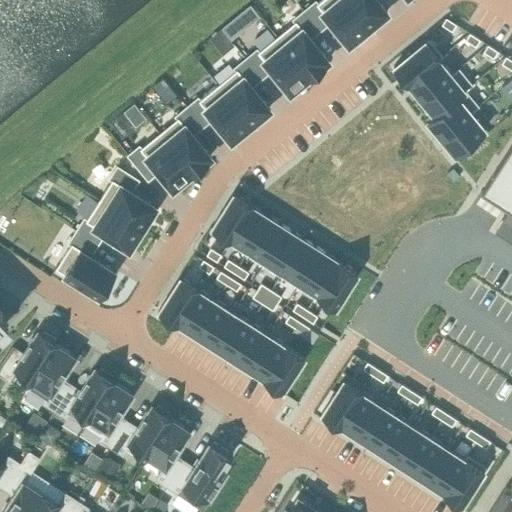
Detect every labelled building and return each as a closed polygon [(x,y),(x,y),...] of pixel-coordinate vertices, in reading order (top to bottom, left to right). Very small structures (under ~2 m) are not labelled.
[(316,1),(305,10),(320,29),(330,20),(349,43),(368,27),(345,0),(320,0),(317,3),(316,1)] [(345,0),(368,27),(387,12),(377,0),(345,0)] [(295,21),(277,36),(309,76),(329,60),(310,37),(320,29),(305,10),(294,19),(295,21)] [(446,17),(442,24),(452,30),(457,24),(446,17)] [(233,20),(223,28),(231,38),(241,30),(233,20)] [(470,32),(466,39),(476,46),(480,39),(470,32)] [(257,49),(246,58),(261,77),(272,69),(290,91),(309,76),(277,36),(259,51),(257,49)] [(429,37),(394,65),(408,83),(439,58),(440,58),(444,55),(429,37)] [(488,44),(483,51),(494,57),(498,50),(488,44)] [(511,59),(506,56),(502,62),(511,69),(511,59)] [(236,69),(218,84),(251,124),(270,108),(251,85),(261,77),(246,58),(235,67),(236,69)] [(439,58),(408,83),(409,84),(410,83),(422,98),(452,73),(451,72),(440,58),(439,58)] [(452,73),(422,98),(435,114),(466,89),(473,84),(459,66),(451,72),(452,73)] [(198,97),(187,106),(203,125),(213,117),(232,139),(251,124),(218,84),(200,99),(198,97)] [(435,114),(428,119),(441,135),(471,111),(472,111),(480,105),(466,89),(435,114)] [(177,117),(159,132),(192,172),(211,156),(193,134),(203,125),(187,106),(176,115),(177,117)] [(471,111),(441,135),(456,153),(486,128),(472,111),(471,111)] [(140,145),(128,154),(144,173),(154,165),(173,187),(192,172),(159,132),(141,147),(140,145)] [(511,144),(481,192),(508,209),(511,211),(511,144)] [(112,179),(99,199),(143,227),(156,206),(131,190),(138,179),(118,166),(110,178),(112,179)] [(234,192),(212,226),(231,238),(253,205),(234,192)] [(85,218),(77,230),(98,243),(105,232),(129,248),(143,227),(99,199),(87,219),(85,218)] [(253,205),(231,238),(232,239),(249,249),(269,216),(253,206),(253,205)] [(269,216),(249,249),(266,260),(287,227),(269,216)] [(287,227),(266,260),(283,271),(304,238),(287,227)] [(71,244),(56,268),(99,295),(115,270),(90,254),(98,243),(77,230),(69,242),(71,244)] [(304,238),(283,271),(300,282),(321,249),(304,238)] [(211,247),(207,254),(217,261),(221,254),(211,247)] [(321,249),(300,282),(317,293),(338,260),(337,259),(321,249)] [(228,258),(224,265),(234,271),(239,265),(228,258)] [(204,259),(199,266),(209,272),(214,265),(204,259)] [(337,259),(338,260),(317,293),(336,305),(357,271),(338,259),(337,259)] [(239,265),(234,271),(244,278),(249,271),(239,265)] [(221,270),(217,277),(227,283),(231,277),(221,270)] [(181,276),(159,310),(178,322),(179,322),(178,321),(199,289),(181,276)] [(231,277),(227,283),(237,290),(241,283),(231,277)] [(261,283),(257,289),(267,296),(271,289),(261,283)] [(199,289),(178,321),(179,322),(196,332),(216,299),(199,289)] [(257,289),(253,296),(263,303),(267,296),(257,289)] [(271,289),(267,296),(277,302),(282,295),(271,289)] [(267,296),(263,303),(273,309),(277,302),(267,296)] [(216,299),(196,332),(213,343),(234,310),(216,299)] [(297,302),(293,309),(303,315),(307,309),(297,302)] [(307,309),(303,315),(313,322),(317,315),(307,309)] [(234,310),(213,343),(230,354),(251,321),(234,310)] [(290,314),(286,321),(296,327),(300,320),(290,314)] [(300,320),(296,327),(306,334),(310,327),(300,320)] [(251,321),(230,354),(247,365),(268,332),(251,321)] [(14,372),(31,383),(57,344),(54,342),(56,339),(44,332),(43,335),(38,332),(24,353),(13,346),(0,366),(0,379),(6,384),(14,372)] [(268,332),(247,365),(265,376),(286,343),(285,343),(268,332)] [(265,376),(264,377),(284,390),(305,356),(268,332),(285,343),(286,343),(265,376)] [(31,383),(28,389),(45,400),(43,403),(48,406),(54,410),(71,384),(61,377),(75,355),(57,344),(33,380),(31,383)] [(368,361),(363,368),(373,375),(378,368),(368,361)] [(378,368),(373,375),(383,381),(388,374),(378,368)] [(71,384),(54,410),(67,418),(69,415),(84,426),(89,418),(114,380),(112,379),(113,376),(101,369),(100,371),(95,369),(81,390),(71,384)] [(344,378),(322,412),(341,424),(342,425),(342,424),(341,424),(363,391),(363,392),(364,391),(363,391),(344,378)] [(89,418),(84,426),(101,437),(100,439),(111,446),(128,420),(118,414),(132,392),(114,380),(89,418)] [(402,383),(397,390),(408,397),(412,390),(402,383)] [(412,390),(408,397),(418,403),(422,396),(412,390)] [(363,391),(341,424),(342,424),(359,435),(380,402),(363,392),(363,391)] [(380,402),(359,435),(376,446),(397,413),(380,402)] [(127,446),(145,457),(171,417),(169,416),(170,413),(158,406),(157,408),(152,405),(138,427),(128,420),(111,446),(109,450),(120,458),(127,446)] [(436,405),(432,412),(442,419),(446,412),(436,405)] [(34,411),(23,427),(37,436),(38,435),(46,422),(47,420),(34,411)] [(446,412),(442,419),(452,425),(456,418),(446,412)] [(397,413),(376,446),(393,457),(414,424),(397,413)] [(155,480),(166,487),(184,459),(174,453),(189,429),(171,417),(145,457),(162,469),(155,480)] [(46,422),(38,435),(52,444),(61,430),(46,422)] [(414,424),(393,457),(410,468),(431,435),(414,424)] [(470,427),(466,434),(476,441),(481,434),(470,427)] [(481,434),(476,441),(486,447),(491,440),(481,434)] [(431,435),(410,468),(427,479),(448,447),(431,435)] [(47,444),(36,437),(29,448),(41,455),(47,444)] [(184,459),(166,487),(177,495),(185,483),(209,499),(222,479),(226,472),(221,469),(229,455),(209,442),(194,466),(184,459)] [(448,447),(427,479),(443,490),(444,490),(465,458),(464,457),(448,447)] [(0,483),(5,486),(22,458),(11,451),(4,463),(0,460),(0,483)] [(93,451),(84,464),(95,471),(104,458),(93,451)] [(443,490),(444,491),(462,503),(487,465),(467,453),(464,457),(465,458),(444,490),(443,490)] [(1,511),(28,511),(44,489),(26,477),(34,466),(22,458),(5,486),(15,493),(1,511)] [(511,511),(511,489),(506,486),(488,511),(511,511)] [(68,511),(80,495),(68,488),(61,500),(44,489),(28,511),(68,511)] [(149,491),(142,502),(152,509),(152,508),(159,498),(149,491)] [(84,511),(91,503),(80,495),(68,511),(84,511)] [(313,511),(317,508),(298,495),(288,511),(285,509),(282,511),(313,511)] [(152,508),(152,509),(157,511),(163,511),(168,503),(159,498),(152,508)]
